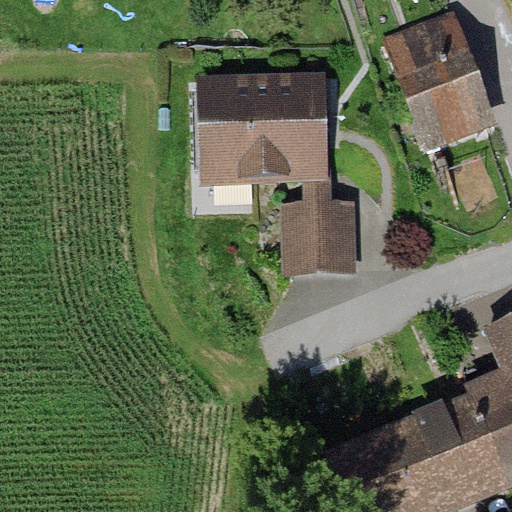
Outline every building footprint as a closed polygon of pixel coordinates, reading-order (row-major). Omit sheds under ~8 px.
[(385,43),(421,151),(489,129),(453,21),(385,43)] [(209,93),(211,180),(319,178),(316,90),(209,93)] [(350,211),(287,213),(289,275),(352,273),(350,211)] [(510,484),(511,482),(511,329),(492,338),(510,383),(474,397),(478,405),(510,484)] [(441,511),(510,484),(478,405),(331,466),(349,511),(441,511)]
